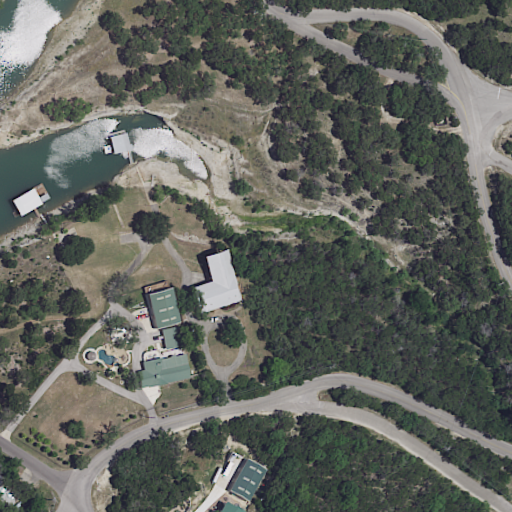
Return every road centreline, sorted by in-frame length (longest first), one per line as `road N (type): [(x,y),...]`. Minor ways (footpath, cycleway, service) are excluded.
road 1 (residential): [(475,103),(480,202),(511,281),(511,453),(359,383),(336,381),(288,398)]
road 2 (residential): [(509,509),(379,424),(288,398),(129,438),(98,459),(67,511)]
road 3 (residential): [(475,103),(416,24),(369,13),(288,19)]
road 4 (residential): [(288,19),(475,103)]
